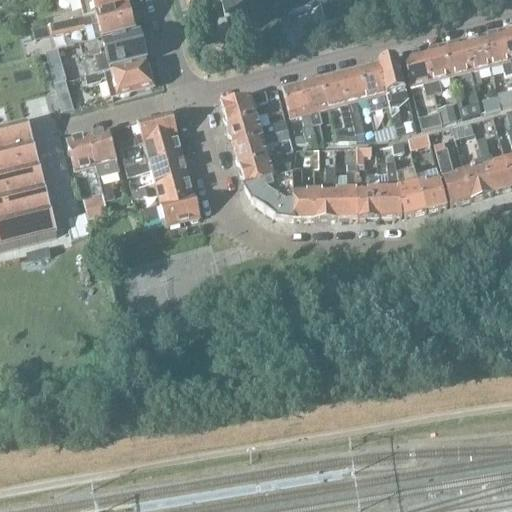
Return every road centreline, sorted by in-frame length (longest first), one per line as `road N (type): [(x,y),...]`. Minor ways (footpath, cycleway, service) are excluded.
road 1 (residential): [(186,95),(511,14)]
road 2 (residential): [(310,253),(260,243),(225,217),(186,95)]
road 3 (residential): [(310,253),(376,251),(511,220)]
road 4 (residential): [(63,128),(186,95)]
